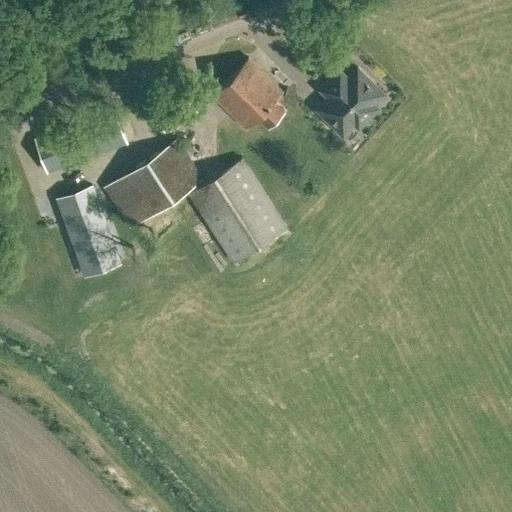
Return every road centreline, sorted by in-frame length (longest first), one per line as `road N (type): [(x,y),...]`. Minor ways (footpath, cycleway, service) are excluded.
road 1 (track): [(0,368),(64,413),(157,511)]
road 2 (unclassified): [(0,116),(171,53)]
road 3 (track): [(330,0),(171,53)]
